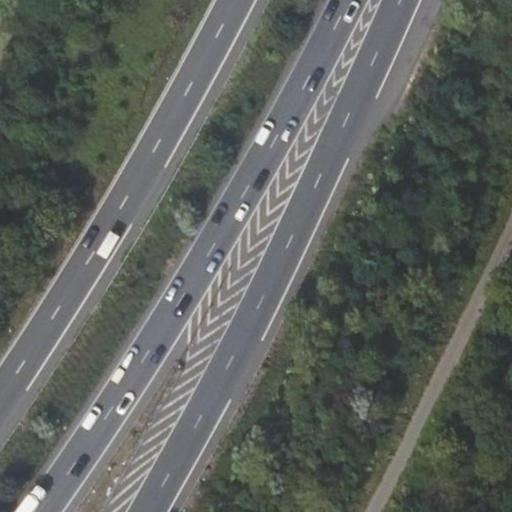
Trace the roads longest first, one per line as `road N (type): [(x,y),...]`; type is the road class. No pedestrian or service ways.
road 1 (motorway): [(39,511),(194,277),(348,0)]
road 2 (motorway): [(147,511),(318,182),(399,0)]
road 3 (motorway): [(0,396),(130,200),(238,0)]
